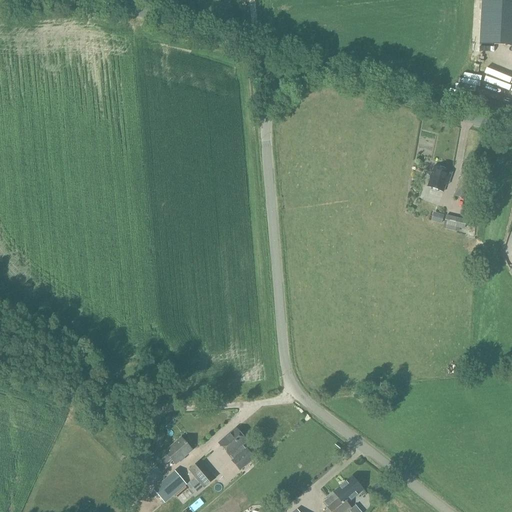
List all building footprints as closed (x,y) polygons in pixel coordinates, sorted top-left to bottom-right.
[(511,0),(481,0),(479,44),(511,46),(511,0)] [(449,181),(452,172),(434,166),(427,186),(443,192),(447,181),(449,181)] [(470,176),(461,173),(453,195),(462,198),(470,176)] [(430,220),(440,223),(443,215),(433,212),(430,220)] [(463,228),(465,220),(446,215),(444,223),(463,228)] [(374,404),(381,395),(375,390),(368,400),(374,404)] [(245,451),(241,447),(246,442),(236,430),(219,444),(230,456),(230,455),(234,460),(233,461),(240,470),(254,458),(246,450),(245,451)] [(175,464),(191,451),(182,439),(159,457),(165,465),(171,460),(175,464)] [(204,487),(215,478),(200,461),(190,470),(204,487)] [(163,480),(178,468),(176,465),(161,477),(163,480)] [(174,472),(153,490),(165,504),(186,486),(186,485),(174,472)] [(333,511),(347,511),(353,507),(348,502),(363,490),(352,477),(324,501),(333,511)] [(184,502),(182,507),(191,511),(193,506),(184,502)]
